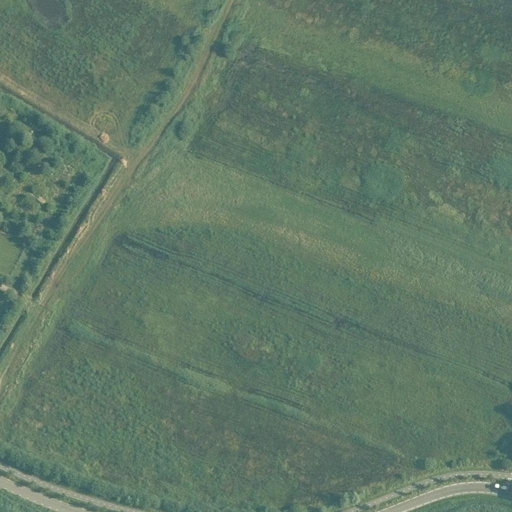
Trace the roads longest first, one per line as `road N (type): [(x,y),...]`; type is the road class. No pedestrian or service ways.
road 1 (track): [(223,0),(202,53),(0,380)]
road 2 (tertiary): [(511,492),(448,490),(389,511)]
